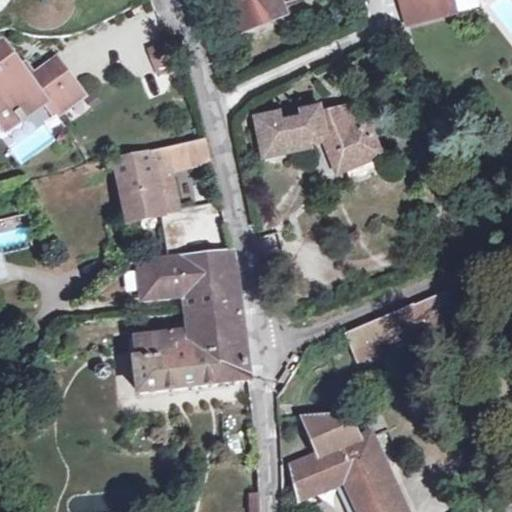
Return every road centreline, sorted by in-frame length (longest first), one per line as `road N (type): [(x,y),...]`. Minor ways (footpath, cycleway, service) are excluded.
road 1 (unclassified): [(264,355),(180,0)]
road 2 (unclassified): [(511,256),(264,355)]
road 3 (unclassified): [(264,355),(272,511)]
